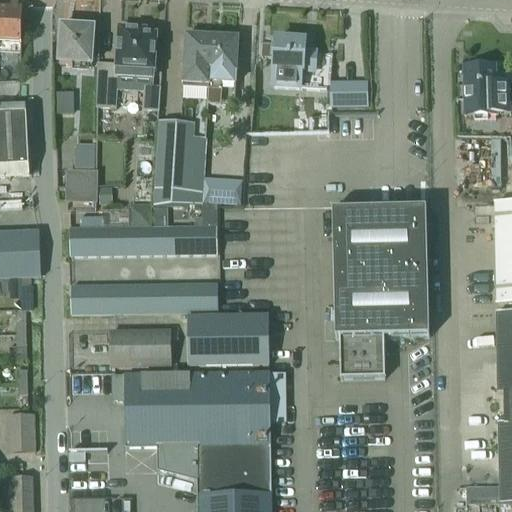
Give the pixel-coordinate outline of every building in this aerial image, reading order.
[(0,10),(0,45),(21,46),(22,11),(0,10)] [(61,34),(59,67),(72,68),(72,63),(92,64),(94,31),(73,30),(72,35),(61,34)] [(97,67),(96,111),(115,112),(116,94),(117,90),(144,92),(144,89),(151,90),(152,82),(155,39),(144,38),(144,34),(138,34),(120,33),(118,68),(97,67)] [(181,60),(181,68),(184,70),(182,91),(187,91),(208,92),(211,39),(200,38),(198,36),(191,35),(189,38),(185,38),(184,59),(181,60)] [(208,92),(207,108),(215,108),(234,109),(235,87),(236,73),(239,71),(239,64),(237,62),(238,41),(234,40),(233,38),(225,37),(223,40),(211,39),(208,92)] [(261,46),(261,60),(274,61),(273,91),(304,93),(329,94),(330,86),(332,57),(315,56),(315,61),(304,60),(304,50),(304,44),(276,43),(275,47),(261,46)] [(495,69),(463,70),(464,120),(496,119),(496,117),(509,116),(508,85),(495,85),(495,69)] [(330,86),(329,94),(329,110),(343,110),(343,86),(330,86)] [(144,95),(142,113),(159,114),(160,91),(151,90),(144,89),(144,92),(144,95)] [(26,108),(0,108),(0,181),(29,180),(26,108)] [(328,121),(308,121),(308,135),(328,135),(328,121)] [(158,125),(154,210),(202,208),(202,206),(203,183),(204,159),(205,142),(179,140),(180,127),(158,125)] [(68,176),(67,204),(95,204),(96,176),(68,176)] [(203,183),(202,206),(217,207),(219,184),(203,183)] [(111,191),(99,191),(99,207),(112,207),(111,191)] [(202,206),(202,208),(202,216),(202,231),(217,230),(217,207),(202,206)] [(511,206),(494,207),(496,307),(511,306),(511,206)] [(426,212),(332,215),(335,342),(339,342),(340,383),(384,382),(383,341),(429,340),(426,212)] [(217,230),(202,231),(203,259),(217,258),(217,230)] [(150,231),(136,232),(137,260),(150,259),(150,231)] [(163,231),(150,231),(150,259),(163,259),(163,231)] [(176,231),(163,231),(163,259),(176,259),(176,231)] [(189,231),(176,231),(176,259),(190,259),(189,231)] [(202,231),(189,231),(190,259),(203,259),(202,231)] [(84,232),(70,233),(70,261),(84,260),(84,232)] [(97,232),(84,232),(84,260),(97,260),(97,232)] [(110,232),(97,232),(97,260),(110,260),(110,232)] [(123,232),(110,232),(110,260),(124,260),(123,232)] [(136,232),(123,232),(124,260),(137,260),(136,232)] [(38,235),(0,236),(0,282),(40,281),(38,235)] [(217,288),(203,289),(204,317),(218,316),(217,288)] [(150,289),(137,290),(138,318),(151,317),(150,289)] [(164,289),(150,289),(151,317),(164,317),(164,289)] [(177,289),(164,289),(164,317),(177,317),(177,289)] [(190,289),(177,289),(177,317),(190,317),(190,289)] [(203,289),(190,289),(190,317),(204,317),(203,289)] [(71,294),(70,295),(70,298),(71,298),(71,319),(85,318),(84,290),(71,291),(71,294)] [(98,290),(84,290),(85,318),(98,318),(98,290)] [(111,290),(98,290),(98,318),(111,318),(111,290)] [(124,290),(111,290),(111,318),(124,318),(124,290)] [(137,290),(124,290),(124,318),(138,318),(137,290)] [(30,291),(21,291),(21,303),(21,305),(21,314),(26,314),(30,314),(30,303),(30,291)] [(511,315),(495,316),(496,397),(503,397),(504,426),(497,427),(498,507),(511,507),(511,315)] [(268,319),(188,320),(189,370),(269,369),(268,319)] [(26,326),(16,327),(16,339),(26,339),(26,326)] [(170,334),(110,335),(111,371),(171,370),(170,334)] [(16,348),(9,348),(9,362),(26,362),(26,350),(26,339),(16,339),(16,348)] [(27,374),(17,374),(17,386),(27,386),(27,374)] [(269,511),(267,376),(111,379),(111,404),(124,407),(125,453),(157,452),(157,475),(197,486),(197,511),(269,511)] [(27,386),(17,386),(17,399),(27,399),(27,386)] [(33,420),(7,420),(7,433),(34,432),(33,420)] [(34,432),(7,433),(7,445),(34,444),(34,432)] [(34,444),(7,445),(7,458),(34,457),(34,444)] [(32,481),(7,481),(7,494),(32,493),(32,481)] [(32,493),(7,494),(7,506),(33,505),(32,493)]
